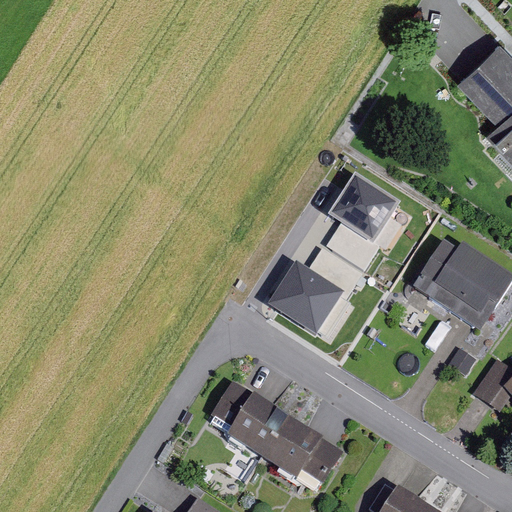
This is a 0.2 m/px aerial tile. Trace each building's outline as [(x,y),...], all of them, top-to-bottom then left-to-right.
[(511,53),(503,44),(466,80),(511,125),(511,124),(511,146),(505,154),(511,161),(511,53)] [(266,294),(320,324),(347,276),(293,246),(266,294)] [(511,290),(511,289),(447,247),(418,292),(484,334),(511,290)] [(511,379),(511,372),(501,364),(477,396),(491,407),(511,379)] [(342,460),(253,402),(236,429),(228,441),(298,487),(307,474),(325,486),(342,460)] [(423,511),(398,495),(387,511),(423,511)] [(217,511),(203,503),(197,511),(217,511)]
